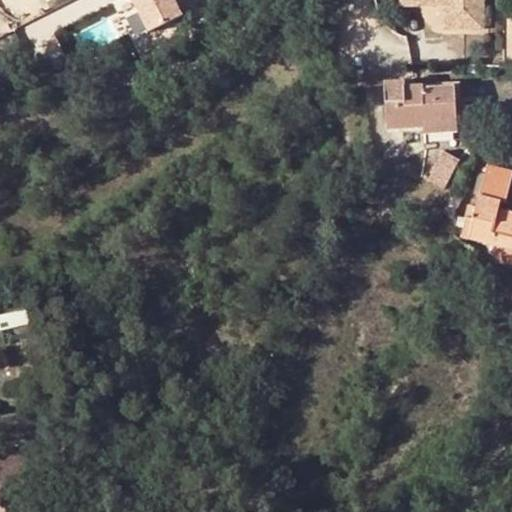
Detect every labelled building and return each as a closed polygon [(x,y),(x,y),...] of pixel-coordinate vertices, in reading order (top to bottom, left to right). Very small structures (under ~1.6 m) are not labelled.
[(174,0),(134,0),(150,31),(182,15),(174,0)] [(452,0),(400,0),(401,9),(445,9),(444,32),(455,31),(455,0),(452,0)] [(452,0),(455,0),(455,31),(482,32),(482,0),(452,0)] [(424,121),(459,121),(459,89),(428,89),(427,85),(409,86),(409,79),(389,82),(388,127),(424,126),(424,121)] [(459,121),(424,121),(424,126),(424,135),(459,134),(459,121)] [(428,184),(442,192),(459,163),(445,154),(428,184)] [(505,247),(511,248),(511,213),(500,211),(502,201),(507,202),(511,177),(511,173),(489,168),(480,208),(470,206),(463,238),(505,247)] [(511,248),(505,247),(502,264),(511,265),(511,248)] [(29,441),(0,433),(0,488),(7,462),(22,465),(29,441)]
